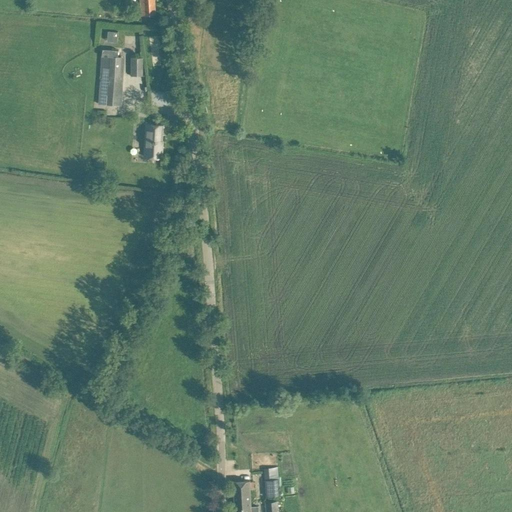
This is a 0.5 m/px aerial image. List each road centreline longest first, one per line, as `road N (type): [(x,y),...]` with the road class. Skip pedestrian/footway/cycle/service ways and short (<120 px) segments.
road 1 (unclassified): [(221,511),(210,288),(173,0)]
road 2 (track): [(0,345),(221,474)]
